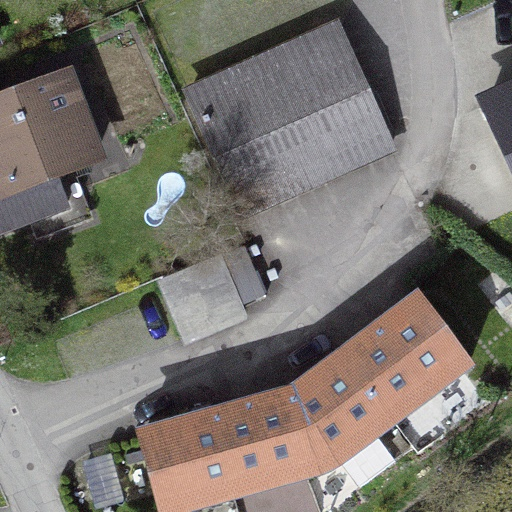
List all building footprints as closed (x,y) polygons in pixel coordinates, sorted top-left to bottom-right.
[(241,213),(390,147),(337,29),(188,95),(241,213)] [(0,104),(0,232),(65,208),(53,174),(94,159),(64,80),(0,104)] [(511,91),(486,104),(511,161),(511,91)] [(219,258),(240,307),(265,296),(244,247),(219,258)] [(183,339),(242,314),(219,258),(159,283),(183,339)] [(190,409),(194,421),(143,435),(163,511),(178,511),(329,469),(467,368),(416,300),(289,395),(213,416),(210,404),(190,409)]
